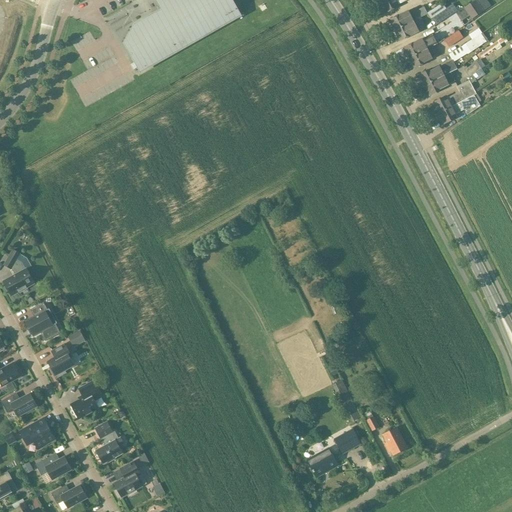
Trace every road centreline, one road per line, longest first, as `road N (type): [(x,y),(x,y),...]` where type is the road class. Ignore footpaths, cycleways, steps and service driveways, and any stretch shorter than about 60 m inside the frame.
road 1 (residential): [(0,301),(114,511)]
road 2 (residential): [(511,415),(341,511)]
road 3 (secondary): [(500,313),(413,142)]
road 4 (secondary): [(413,142),(330,0)]
road 5 (residential): [(424,137),(353,0)]
road 6 (unclassified): [(0,121),(29,82),(53,5)]
